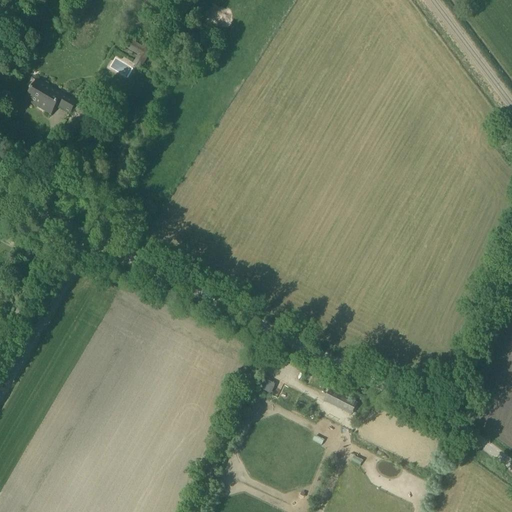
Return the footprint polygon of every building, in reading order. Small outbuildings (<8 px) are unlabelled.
[(131,41),(128,46),(127,47),(140,55),(134,65),(140,68),(150,52),(131,41)] [(129,69),(133,60),(121,54),(117,63),(129,69)] [(70,114),(76,104),(37,81),(26,99),(51,114),(56,105),(70,114)] [(0,239),(10,245),(16,235),(5,229),(0,238),(0,239)] [(322,401),(349,415),(355,403),(327,389),(322,401)]
